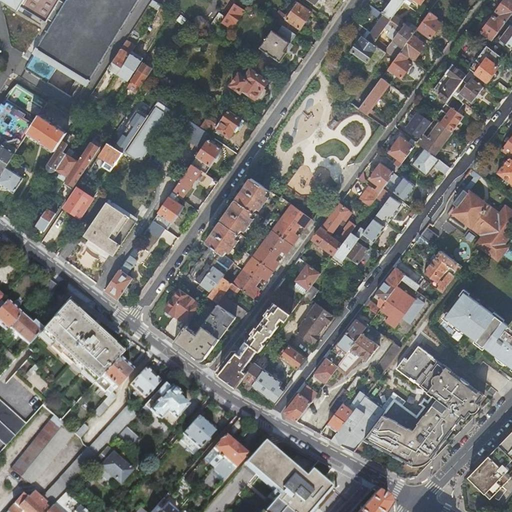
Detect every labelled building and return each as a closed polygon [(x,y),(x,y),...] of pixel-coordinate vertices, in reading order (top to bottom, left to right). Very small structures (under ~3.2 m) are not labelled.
[(0,0),(18,11),(20,6),(46,22),(48,19),(53,22),(47,31),(46,30),(46,31),(47,32),(37,48),(36,47),(32,53),(34,54),(31,58),(25,69),(47,82),(56,68),(86,86),(90,80),(89,80),(99,64),(100,64),(100,63),(109,47),(110,47),(111,46),(110,46),(120,30),(121,29),(120,29),(130,13),(131,12),(130,12),(137,0),(65,0),(64,2),(60,0),(0,0)] [(394,15),(404,2),(404,0),(391,0),(384,11),(383,11),(382,12),(392,19),(394,15)] [(511,15),(511,13),(511,0),(504,0),(496,11),(501,14),(499,17),(506,22),(511,15)] [(282,11),(276,20),(283,25),(295,33),(299,27),(301,28),(312,11),(298,2),(289,15),(282,11)] [(382,12),(368,2),(364,7),(377,16),(381,19),(372,32),(367,39),(374,44),(389,23),(392,19),(382,12)] [(244,10),(234,4),(222,21),(233,28),(244,10)] [(430,11),(423,21),(418,27),(431,37),(442,23),(436,19),(437,16),(430,11)] [(394,39),(405,23),(394,15),(392,19),(389,23),(390,25),(388,28),(391,29),(393,26),(395,28),(390,36),(394,39)] [(506,22),(499,17),(497,19),(493,16),(481,31),(493,40),(506,22)] [(205,23),(199,19),(195,24),(194,25),(199,28),(202,27),(205,23)] [(355,20),(350,27),(363,36),(367,39),(372,32),(368,29),(355,20)] [(413,34),(416,31),(405,23),(394,39),(393,39),(404,47),(413,34)] [(295,33),(283,25),(279,31),(285,35),(284,37),(273,30),(260,47),(281,62),(287,52),(285,51),(297,34),(295,33)] [(511,47),(511,26),(511,25),(502,36),(500,35),(498,37),(511,47)] [(426,44),(413,34),(404,47),(401,51),(408,56),(410,54),(416,58),(426,44)] [(362,68),(371,74),(387,52),(385,51),(378,46),(378,47),(374,44),(367,39),(363,36),(359,41),(352,51),(367,61),(362,68)] [(439,39),(434,45),(443,51),(447,45),(439,39)] [(503,48),(493,40),(488,46),(499,54),(503,48)] [(499,67),(506,58),(502,56),(499,54),(488,46),(487,45),(469,69),(470,70),(471,70),(486,82),(487,82),(499,66),(499,67)] [(119,51),(108,68),(109,70),(109,71),(110,73),(111,74),(112,75),(113,75),(115,75),(116,75),(117,75),(117,74),(126,60),(120,56),(121,53),(119,51)] [(407,58),(408,56),(401,51),(389,67),(402,77),(412,63),(407,58)] [(333,52),(324,64),(336,72),(345,60),(333,52)] [(134,65),(126,60),(117,74),(128,81),(137,67),(134,65)] [(152,68),(143,63),(127,88),(136,93),(152,68)] [(453,94),(456,90),(467,76),(452,65),(447,73),(433,92),(447,102),(453,94)] [(268,81),(251,69),(245,77),(240,73),(231,85),(242,93),(246,92),(256,98),(254,101),(260,105),(260,104),(266,94),(267,94),(268,92),(263,89),(268,81)] [(360,107),(381,123),(383,120),(372,112),(373,110),(372,109),(390,84),(382,77),(360,107)] [(453,94),(460,99),(463,95),(472,101),(483,86),(472,77),(460,93),(456,90),(453,94)] [(505,95),(510,89),(500,81),(494,88),(505,95)] [(45,106),(48,102),(17,82),(7,94),(0,105),(0,177),(28,133),(40,115),(45,106)] [(400,101),(405,94),(393,85),(388,92),(400,101)] [(75,119),(48,102),(45,106),(73,124),(75,119)] [(242,118),(247,111),(234,103),(229,110),(228,110),(225,116),(216,128),(217,128),(229,136),(234,129),(237,130),(244,120),(242,118)] [(440,122),(452,131),(464,116),(457,111),(460,108),(454,104),(443,119),(441,117),(438,121),(440,122)] [(140,109),(135,105),(129,113),(139,119),(132,129),(131,129),(118,148),(126,153),(139,133),(151,115),(141,108),(140,109)] [(172,117),(157,107),(127,153),(142,163),(172,117)] [(120,113),(112,108),(110,112),(119,118),(120,116),(120,113)] [(421,138),(424,133),(433,122),(418,111),(406,128),(421,138)] [(212,135),(217,128),(216,128),(225,116),(220,113),(216,119),(209,114),(201,127),(212,135)] [(40,115),(28,133),(55,150),(62,139),(67,132),(56,125),(55,126),(53,125),(53,123),(40,115)] [(338,122),(334,119),(328,128),(332,130),(338,122)] [(209,139),(212,135),(201,127),(197,124),(190,120),(181,133),(188,138),(203,148),(209,139)] [(434,155),(452,131),(440,122),(429,137),(424,133),(421,138),(417,142),(417,143),(425,148),(434,155)] [(100,127),(78,161),(65,180),(74,186),(109,133),(100,127)] [(399,166),(414,146),(401,136),(389,152),(398,159),(395,163),(399,166)] [(511,136),(502,149),(511,156),(511,136)] [(56,169),(66,153),(62,150),(67,142),(62,139),(55,150),(45,166),(47,166),(47,168),(48,169),(49,170),(50,171),(51,171),(52,172),(53,171),(55,171),(56,169)] [(223,149),(209,139),(203,148),(197,156),(198,156),(211,165),(223,149)] [(118,165),(126,153),(118,148),(111,143),(103,155),(110,160),(118,165)] [(446,172),(450,167),(434,155),(425,148),(413,165),(428,176),(436,165),(446,172)] [(78,161),(66,153),(56,169),(61,172),(58,176),(65,180),(78,161)] [(511,158),(509,157),(497,172),(511,183),(511,158)] [(12,159),(0,177),(0,183),(13,192),(23,177),(12,170),(18,162),(12,159)] [(115,169),(118,165),(110,160),(107,164),(115,169)] [(476,161),(471,168),(473,169),(481,175),(482,176),(484,178),(490,170),(477,160),(476,161)] [(396,170),(399,167),(399,166),(395,163),(392,161),(389,165),(396,170)] [(394,173),(395,173),(381,163),(369,178),(379,185),(375,189),(380,193),(383,189),(384,187),(389,181),(394,173)] [(197,178),(202,170),(192,164),(173,192),(178,195),(182,198),(197,178)] [(474,176),(464,188),(468,192),(470,190),(481,175),(473,169),(470,173),(474,176)] [(202,170),(197,178),(203,182),(208,175),(202,170)] [(257,181),(264,186),(268,176),(260,173),(257,181)] [(401,178),(394,173),(389,181),(392,183),(393,181),(396,184),(392,190),(405,199),(415,185),(402,176),(401,178)] [(251,177),(237,198),(255,211),(258,207),(261,208),(270,196),(267,194),(270,190),(264,186),(257,181),(251,177)] [(357,183),(351,190),(359,196),(365,188),(357,183)] [(380,193),(375,189),(373,187),(364,200),(371,206),(377,197),(380,193)] [(391,196),(392,193),(387,190),(384,187),(383,189),(380,193),(377,197),(385,203),(377,214),(385,220),(388,215),(391,218),(402,204),(391,196)] [(96,198),(81,188),(72,202),(68,208),(83,218),(96,198)] [(505,242),(511,232),(511,208),(506,204),(500,212),(470,190),(468,192),(464,188),(453,202),(457,206),(453,213),(483,235),(477,243),(498,259),(509,245),(505,242)] [(178,195),(173,192),(170,196),(159,212),(154,220),(164,227),(169,230),(174,222),(175,223),(186,207),(176,200),(178,195)] [(237,198),(222,220),(240,233),(243,228),(246,230),(255,217),(252,215),(255,211),(237,198)] [(107,202),(85,236),(114,255),(137,222),(133,219),(135,216),(113,202),(111,205),(107,202)] [(335,254),(352,232),(356,226),(352,223),(339,240),(331,235),(338,226),(339,223),(343,219),(345,221),(352,212),(340,203),(314,238),(321,244),(320,245),(320,246),(323,248),(325,248),(326,247),(335,254)] [(292,204),(273,230),(293,244),(299,236),(296,234),(295,231),(300,225),(303,225),(305,226),(312,218),(292,204)] [(48,207),(36,225),(45,231),(56,213),(48,207)] [(361,237),(365,240),(368,236),(375,241),(385,227),(374,218),(366,230),(361,237)] [(158,236),(164,227),(154,220),(148,229),(158,236)] [(222,220),(207,241),(211,245),(223,253),(225,254),(228,249),(231,251),(240,238),(238,237),(240,233),(222,220)] [(339,256),(344,260),(348,254),(361,237),(366,230),(362,227),(356,235),(352,232),(335,254),(334,255),(338,258),(339,256)] [(438,236),(426,227),(420,235),(432,244),(438,236)] [(273,230),(263,243),(278,254),(281,251),(284,251),(286,253),(293,244),(273,230)] [(420,235),(414,242),(428,253),(433,245),(432,244),(420,235)] [(362,244),(365,240),(361,237),(348,254),(359,262),(369,249),(362,244)] [(278,254),(263,243),(234,283),(241,288),(253,297),(260,288),(257,286),(256,284),(262,277),(264,276),(267,279),(280,262),(277,259),(276,257),(278,254)] [(223,253),(211,245),(202,257),(201,258),(195,264),(192,268),(190,273),(189,275),(190,275),(190,277),(198,282),(199,282),(201,283),(198,287),(203,291),(206,287),(212,291),(224,275),(225,274),(214,266),(223,253)] [(106,290),(118,300),(133,278),(128,274),(133,266),(131,265),(135,259),(134,258),(138,254),(133,250),(106,290)] [(442,252),(440,251),(425,272),(438,281),(450,265),(458,271),(462,266),(442,252)] [(225,254),(223,253),(214,266),(225,274),(228,270),(235,261),(225,254)] [(309,289),(321,273),(308,264),(297,280),(294,283),(295,285),(304,293),(307,292),(309,289)] [(396,287),(398,285),(402,279),(411,285),(415,281),(404,272),(396,266),(386,280),(396,287)] [(442,285),(446,287),(455,276),(451,273),(442,285)] [(219,303),(236,316),(241,319),(247,310),(224,293),(227,288),(236,295),(241,288),(234,283),(224,275),(212,291),(209,295),(209,296),(219,303)] [(386,280),(376,292),(382,297),(380,299),(380,305),(382,306),(396,287),(386,280)] [(57,286),(50,281),(41,291),(48,297),(57,286)] [(380,308),(380,309),(389,315),(385,320),(395,327),(403,317),(410,322),(425,303),(417,298),(417,299),(398,285),(396,287),(382,306),(380,308)] [(177,313),(189,322),(192,318),(193,317),(203,303),(192,296),(181,287),(166,308),(167,309),(167,312),(171,315),(174,314),(175,315),(177,313)] [(511,323),(511,324),(468,291),(449,315),(457,321),(455,323),(466,331),(467,330),(480,339),(480,340),(486,345),(487,344),(499,354),(499,355),(510,364),(511,362),(511,323)] [(292,313),(296,307),(284,298),(278,304),(279,304),(292,313)] [(2,304),(0,302),(0,326),(5,331),(20,314),(20,312),(17,309),(16,309),(19,305),(19,304),(16,300),(14,301),(11,305),(11,303),(9,302),(7,302),(5,301),(2,304)] [(370,300),(366,305),(377,313),(380,309),(380,308),(378,307),(370,300)] [(276,334),(292,313),(279,304),(278,304),(275,302),(271,307),(270,307),(266,314),(257,326),(256,326),(251,333),(251,334),(247,339),(246,339),(259,349),(263,352),(276,334)] [(331,315),(332,313),(317,302),(299,328),(313,338),(315,336),(317,338),(321,332),(320,330),(327,321),(328,321),(332,316),(331,315)] [(175,342),(198,359),(206,357),(236,316),(219,303),(198,331),(196,330),(195,331),(189,327),(194,320),(192,318),(189,322),(175,342)] [(203,303),(193,317),(197,320),(207,306),(204,304),(203,303)] [(64,305),(43,328),(40,331),(52,341),(51,342),(83,371),(84,370),(97,381),(117,358),(120,355),(109,346),(110,345),(104,340),(103,340),(94,332),(94,331),(89,326),(88,327),(64,305)] [(30,324),(20,314),(5,331),(0,335),(20,353),(40,331),(43,328),(34,321),(30,324)] [(356,318),(346,331),(357,339),(369,324),(367,322),(365,324),(356,318)] [(338,366),(347,373),(361,355),(368,360),(379,345),(373,340),(372,340),(367,336),(368,334),(374,338),(379,331),(369,324),(357,339),(345,356),(342,360),(338,365),(338,366)] [(346,331),(332,349),(339,354),(340,353),(343,349),(346,351),(342,354),(345,356),(357,339),(346,331)] [(259,349),(246,339),(218,374),(237,387),(243,379),(243,378),(249,370),(245,367),(259,349)] [(382,373),(401,348),(394,343),(376,369),(382,373)] [(297,368),(306,356),(290,345),(281,356),(297,368)] [(363,439),(412,465),(413,464),(416,464),(418,464),(421,464),(423,464),(425,463),(428,462),(430,461),(431,459),(433,457),(435,454),(439,449),(438,448),(449,433),(447,432),(453,423),(455,424),(454,426),(455,427),(462,419),(460,418),(459,419),(457,418),(462,411),(468,416),(473,409),(474,410),(475,410),(477,409),(478,408),(479,407),(480,406),(481,405),(482,403),(482,402),(482,400),(482,399),(482,398),(487,390),(430,350),(425,358),(423,358),(422,358),(421,358),(420,359),(419,359),(418,359),(417,360),(413,365),(416,368),(410,376),(415,380),(416,379),(425,386),(433,392),(429,398),(426,396),(427,394),(426,393),(418,404),(420,405),(420,404),(423,406),(416,414),(402,404),(405,400),(393,391),(381,407),(385,410),(363,439)] [(331,352),(327,357),(338,365),(342,360),(331,352)] [(275,353),(269,362),(275,365),(281,357),(275,353)] [(327,356),(314,373),(326,382),(338,366),(338,365),(327,357),(327,356)] [(117,358),(97,381),(95,383),(105,392),(107,390),(111,394),(112,392),(131,371),(117,358)] [(252,385),(261,372),(267,364),(265,363),(263,365),(257,360),(256,360),(249,370),(243,378),(243,379),(251,385),(252,385)] [(145,398),(160,381),(145,368),(130,385),(145,398)] [(275,402),(285,389),(281,386),(281,385),(280,384),(282,381),(269,372),(267,376),(261,372),(252,385),(275,402)] [(329,409),(335,413),(349,395),(362,378),(358,375),(347,390),(345,389),(329,409)] [(169,388),(164,384),(145,405),(172,429),(184,416),(180,412),(188,405),(178,396),(180,394),(172,386),(169,388)] [(317,393),(305,384),(299,392),(311,401),(317,393)] [(335,413),(327,425),(338,432),(365,395),(365,396),(366,394),(361,391),(351,405),(349,404),(352,399),(352,398),(349,395),(335,413)] [(117,397),(112,392),(111,394),(94,412),(100,416),(117,397)] [(311,401),(299,392),(285,411),(286,416),(292,418),(296,421),(311,401)] [(338,432),(332,440),(354,451),(363,439),(385,410),(381,407),(365,396),(365,395),(338,432)] [(26,423),(0,399),(0,417),(2,419),(1,420),(15,434),(26,423)] [(107,446),(115,437),(126,425),(137,414),(128,406),(89,449),(98,456),(107,446)] [(61,421),(53,415),(12,468),(21,476),(64,423),(61,421)] [(214,431),(197,416),(182,434),(183,436),(182,437),(195,449),(197,447),(199,449),(214,431)] [(0,436),(7,443),(15,434),(1,420),(2,419),(0,417),(0,436)] [(64,423),(21,476),(31,484),(41,475),(74,432),(64,423)] [(89,429),(84,424),(76,433),(81,438),(89,429)] [(126,425),(115,437),(129,450),(140,438),(126,425)] [(511,431),(501,443),(472,473),(476,477),(474,480),(477,483),(487,492),(488,491),(493,496),(511,478),(511,475),(511,473),(511,431)] [(223,459),(236,445),(225,436),(213,449),(218,454),(212,461),(217,466),(218,465),(223,459)] [(308,511),(330,488),(309,470),(304,477),(274,452),(262,442),(243,463),(243,464),(255,474),(278,494),(262,511),(308,511)] [(246,454),(236,445),(223,459),(218,465),(223,469),(228,463),(234,468),(246,454)] [(129,466),(107,446),(98,456),(94,461),(116,481),(117,479),(121,482),(127,476),(126,475),(131,469),(128,467),(129,466)] [(89,449),(88,447),(60,478),(44,497),(52,505),(53,505),(65,492),(94,461),(98,456),(89,449)] [(46,503),(42,499),(40,498),(41,497),(34,490),(28,497),(23,493),(5,511),(20,511),(21,511),(23,511),(45,511),(49,508),(45,504),(46,503)] [(387,497),(376,491),(357,511),(384,511),(389,504),(387,497)] [(53,505),(52,505),(49,508),(45,511),(86,511),(65,492),(53,505)] [(170,494),(168,492),(150,511),(176,511),(164,501),(170,494)] [(52,505),(44,497),(42,499),(46,503),(45,504),(49,508),(52,505)]
